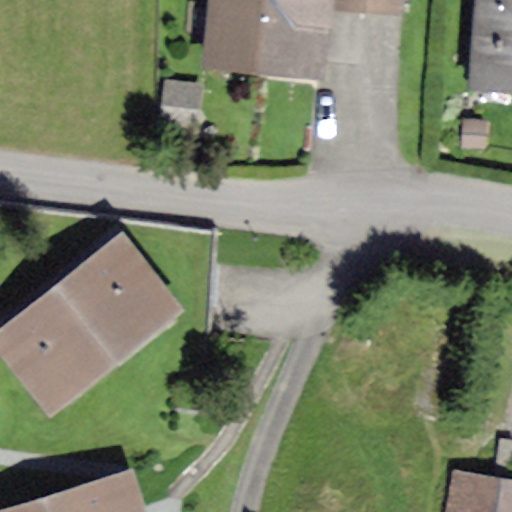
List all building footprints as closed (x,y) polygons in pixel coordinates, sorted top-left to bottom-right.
[(318,59),(324,0),(219,0),(215,48),(318,59)] [(511,0),(494,0),(489,72),(511,73),(511,0)] [(118,250),(8,338),(52,392),(162,305),(118,250)] [(511,511),(511,312),(380,271),(319,462),(478,511),(511,511)] [(36,511),(129,511),(122,486),(36,511)]
